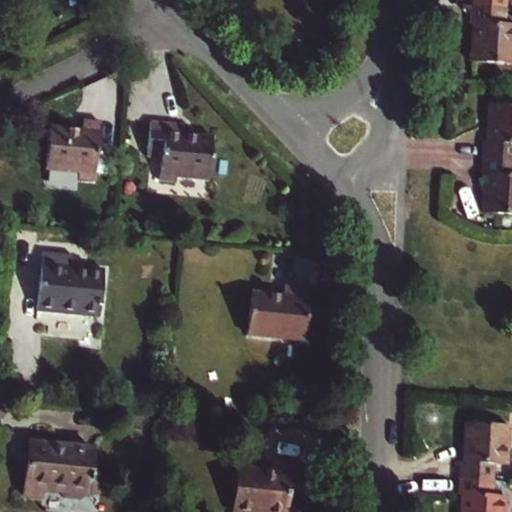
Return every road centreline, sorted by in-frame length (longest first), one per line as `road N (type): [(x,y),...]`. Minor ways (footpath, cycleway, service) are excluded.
road 1 (residential): [(326,165),(357,204),(378,252),(380,511)]
road 2 (residential): [(177,14),(326,165)]
road 3 (residential): [(177,14),(0,110)]
road 4 (residential): [(326,165),(359,132),(374,102),(383,0)]
